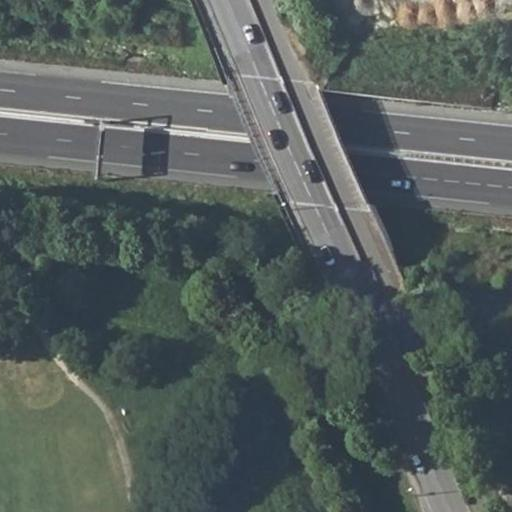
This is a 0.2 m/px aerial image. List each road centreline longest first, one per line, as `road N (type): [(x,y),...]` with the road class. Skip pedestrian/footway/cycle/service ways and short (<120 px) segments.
road 1 (tertiary): [(451,511),(228,0)]
road 2 (motorway): [(0,133),(511,187)]
road 3 (motorway): [(511,143),(0,90)]
